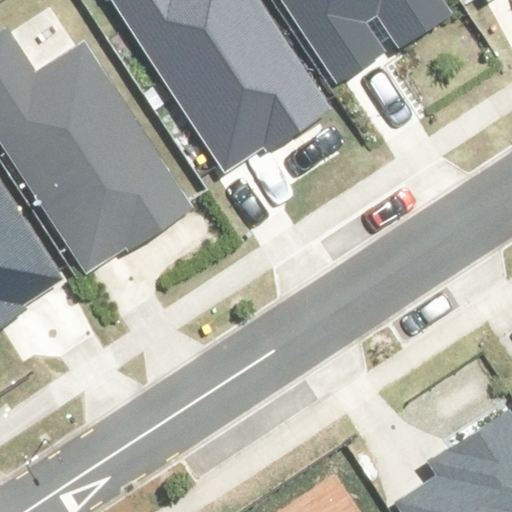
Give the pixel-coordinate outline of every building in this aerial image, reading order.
[(104,0),(221,179),(324,112),(251,0),(104,0)] [(277,0),(331,83),(393,43),(397,49),(447,17),(435,0),(277,0)] [(35,81),(7,38),(0,42),(0,149),(79,271),(149,226),(158,238),(190,217),(81,51),(35,81)] [(0,314),(53,279),(0,197),(0,314)] [(393,511),(511,511),(511,411),(509,407),(429,456),(442,478),(392,508),(393,511)]
